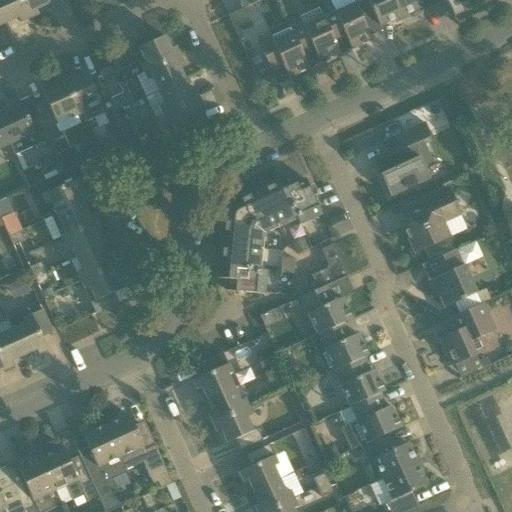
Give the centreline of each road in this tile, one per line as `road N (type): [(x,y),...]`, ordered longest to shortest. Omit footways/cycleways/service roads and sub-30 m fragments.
road 1 (residential): [(444,511),(460,499),(464,478),(383,307),(386,278),(314,120)]
road 2 (residential): [(131,357),(144,348),(162,305),(177,201),(208,165),(252,148)]
road 3 (residential): [(314,120),(511,22)]
road 4 (residential): [(0,73),(159,0)]
road 5 (residential): [(204,511),(131,357)]
road 6 (residential): [(252,148),(186,0)]
road 7 (residential): [(0,418),(131,357)]
